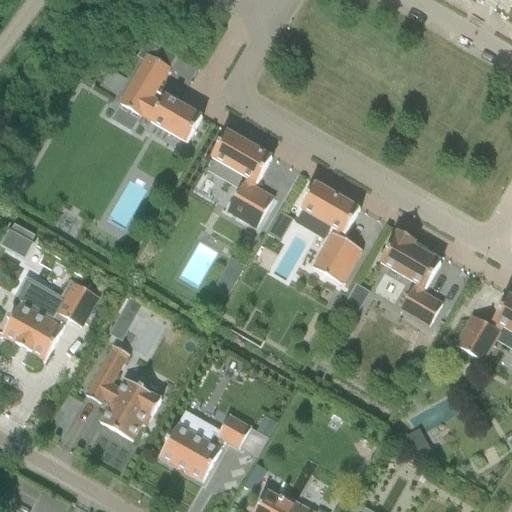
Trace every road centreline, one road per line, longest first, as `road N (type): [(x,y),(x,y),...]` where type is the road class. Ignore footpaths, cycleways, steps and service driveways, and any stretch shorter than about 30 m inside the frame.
road 1 (residential): [(126,511),(0,439),(0,49),(36,0)]
road 2 (residential): [(275,24),(230,105),(491,251)]
road 3 (residential): [(400,0),(511,64)]
